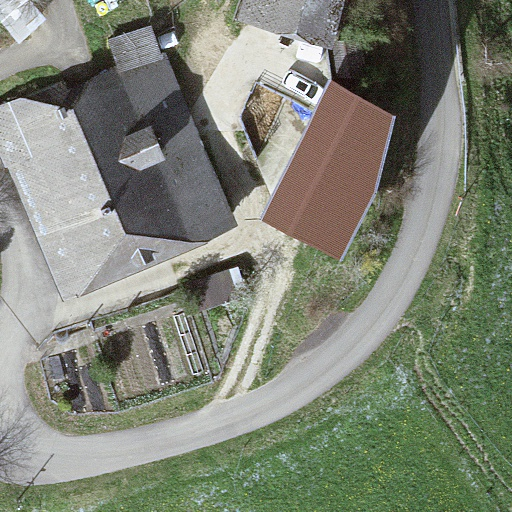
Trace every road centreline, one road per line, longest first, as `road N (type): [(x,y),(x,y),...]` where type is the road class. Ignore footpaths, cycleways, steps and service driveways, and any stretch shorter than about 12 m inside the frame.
road 1 (unclassified): [(434,0),(441,69),(432,198),(400,288),(372,327),(284,397),(222,425),(101,453),(58,457),(0,448)]
road 2 (track): [(0,73),(86,44),(70,0)]
